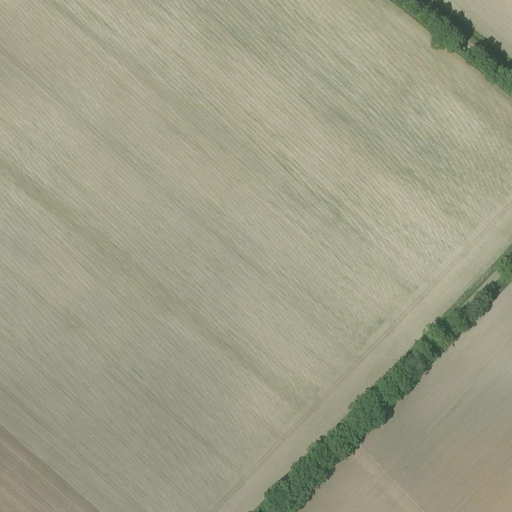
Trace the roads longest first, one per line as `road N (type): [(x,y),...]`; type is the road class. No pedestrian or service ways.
road 1 (unclassified): [(268,511),(511,259)]
road 2 (track): [(411,0),(511,81)]
